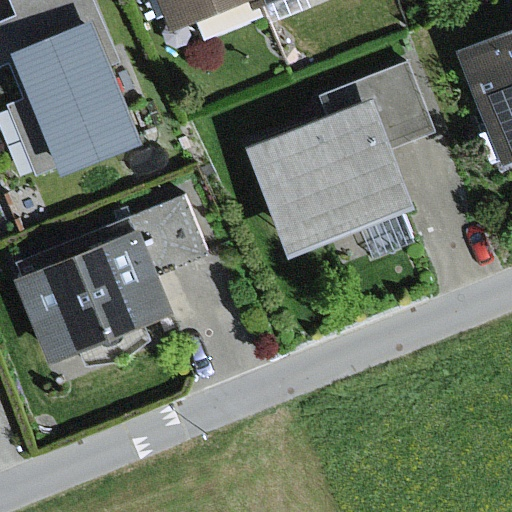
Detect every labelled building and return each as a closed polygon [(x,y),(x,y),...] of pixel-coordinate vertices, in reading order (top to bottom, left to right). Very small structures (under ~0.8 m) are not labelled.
[(14,63),(29,56),(108,24),(98,0),(14,0),(22,16),(0,25),(0,51),(6,67),(14,63)] [(167,0),(180,33),(265,0),(167,0)] [(265,0),(270,9),(291,0),(265,0)] [(108,24),(29,56),(74,165),(79,176),(158,144),(108,24)] [(511,35),(465,54),(510,168),(511,167),(511,35)] [(74,165),(29,56),(14,63),(29,100),(14,107),(43,178),(74,165)] [(326,97),(336,124),(385,106),(401,149),(442,133),(414,62),(326,97)] [(336,124),(261,152),(301,260),(425,214),(401,149),(385,106),(336,124)] [(150,230),(168,275),(217,254),(191,193),(87,237),(94,252),(150,230)] [(94,252),(24,280),(58,364),(184,315),(168,275),(150,230),(94,252)]
